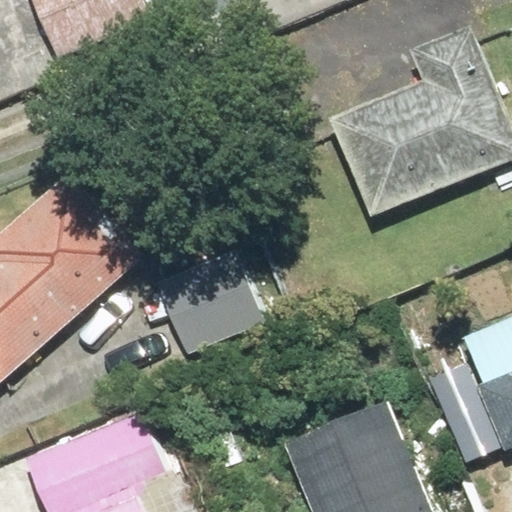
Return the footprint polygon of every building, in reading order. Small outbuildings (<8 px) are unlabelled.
[(152,0),(26,0),(55,67),(162,20),(152,0)] [(340,122),(380,224),(511,171),(511,109),(481,31),(421,55),(433,85),(340,122)] [(0,391),(4,396),(150,264),(81,188),(0,260),(0,391)] [(150,271),(181,353),(279,315),(248,233),(150,271)] [(511,373),(480,386),(509,457),(511,455),(511,373)] [(440,511),(396,406),(293,449),(318,511),(440,511)] [(228,407),(189,422),(210,478),(249,463),(228,407)]
